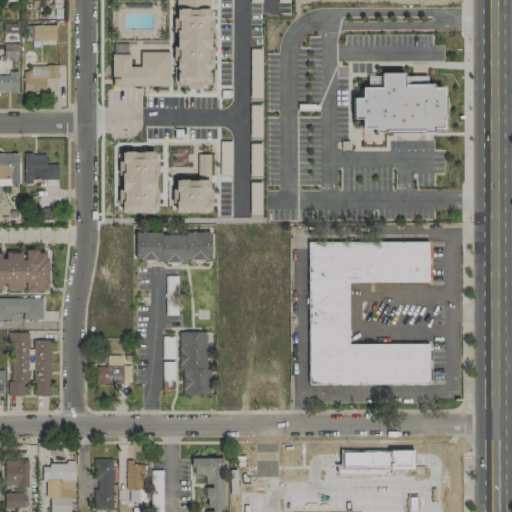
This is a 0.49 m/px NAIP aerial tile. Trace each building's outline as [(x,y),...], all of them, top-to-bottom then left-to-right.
[(174,0),(173,86),(199,86),(199,84),(208,84),(208,0),(174,0)] [(55,24),(32,24),(32,40),(55,40),(55,24)] [(18,43),(3,43),(3,57),(19,56),(18,43)] [(168,51),(139,51),(139,66),(129,66),(129,54),(111,54),(111,86),(169,85),(168,51)] [(23,71),(23,92),(45,91),(45,79),(57,79),(57,64),(31,65),(31,71),(23,71)] [(249,85),(259,86),(260,71),(250,70),(249,85)] [(0,91),(17,92),(17,71),(8,71),(9,75),(0,74),(0,91)] [(444,97),(444,117),(442,117),(442,129),(432,128),(432,132),(421,131),(420,130),(385,130),(384,132),(374,133),(374,127),(362,127),(361,118),(351,118),(352,97),(361,97),(361,88),(380,88),(379,72),(402,72),(402,85),(431,84),(431,87),(441,87),(441,96),(444,97)] [(154,213),(153,151),(118,152),(119,213),(154,213)] [(0,184),(18,185),(18,153),(0,152),(0,184)] [(23,153),(24,184),(32,183),(32,179),(58,178),(58,164),(46,164),(45,153),(23,153)] [(209,154),(197,154),(196,180),(173,180),(173,212),(208,212),(209,154)] [(210,260),(210,232),(134,233),(135,261),(210,260)] [(427,343),(427,382),(308,383),(307,242),(427,241),(426,281),(347,281),(347,343),(427,343)] [(0,289),(3,289),(3,290),(24,289),(24,292),(48,291),(46,250),(3,251),(3,252),(0,251),(0,289)] [(41,297),(0,297),(0,319),(10,319),(10,312),(23,312),(23,319),(42,319),(41,297)] [(205,331),(178,332),(178,371),(181,371),(182,395),(210,394),(209,369),(206,369),(205,331)] [(27,332),(9,332),(9,395),(23,395),(23,383),(28,383),(27,332)] [(32,395),(49,396),(50,340),(33,340),(32,395)] [(95,383),(129,382),(129,365),(122,365),(122,355),(95,355),(95,383)] [(410,449),(409,460),(390,459),(389,470),(338,472),(337,464),(344,463),(342,450),(410,449)] [(222,511),(222,457),(191,458),(191,474),(204,474),(204,511),(222,511)] [(112,458),(94,458),(95,506),(112,505),(112,458)] [(27,486),(27,460),(4,460),(3,486),(27,486)] [(125,489),(142,489),(142,463),(126,462),(125,489)] [(74,463),(41,463),(41,480),(59,480),(58,497),(49,497),(48,511),(69,511),(70,497),(74,497),(74,463)] [(23,507),(24,492),(4,492),(3,507),(23,507)]
